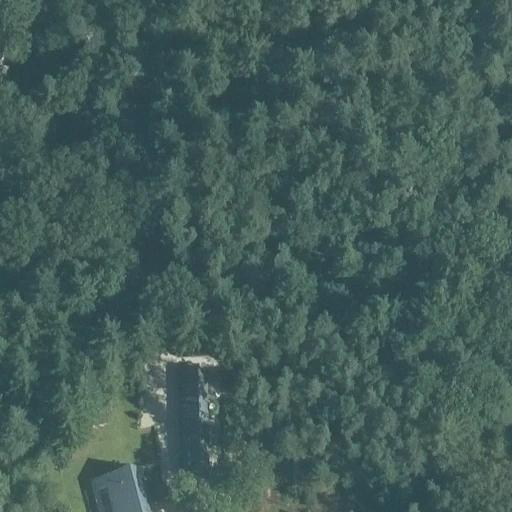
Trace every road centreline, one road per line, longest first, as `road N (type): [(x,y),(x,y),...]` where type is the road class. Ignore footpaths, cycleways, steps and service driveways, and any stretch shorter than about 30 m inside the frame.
road 1 (track): [(511,269),(0,321)]
road 2 (track): [(429,276),(393,0)]
